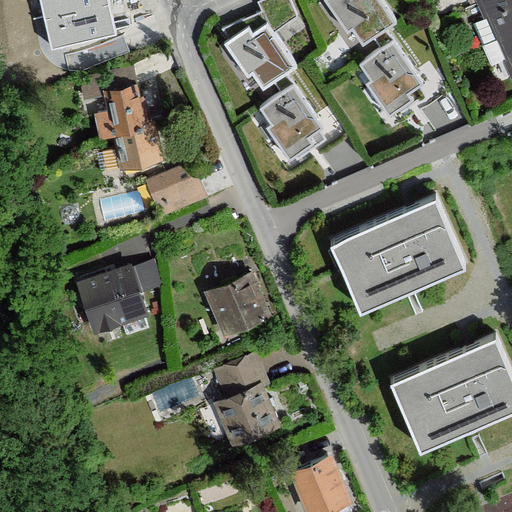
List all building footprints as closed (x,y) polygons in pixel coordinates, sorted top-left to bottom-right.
[(267,22),(273,30),(297,13),(291,0),(264,0),(260,2),(263,10),(223,27),(231,37),(248,24),(253,31),(267,22)] [(326,0),(347,30),(352,27),(363,43),(373,35),(386,26),(397,19),(383,0),(326,0)] [(511,0),(484,0),(483,1),(490,15),(500,37),(511,31),(511,0)] [(500,37),(490,15),(474,22),(484,43),(500,37)] [(231,37),(224,41),(247,74),(252,71),(263,87),(273,80),(286,71),(297,63),(273,30),(267,22),(253,31),(248,24),(231,37)] [(381,47),(394,38),(386,26),(373,35),(381,47)] [(511,31),(500,37),(509,57),(511,63),(511,31)] [(500,37),(484,43),(494,64),(509,57),(500,37)] [(381,47),(359,61),(370,78),(366,81),(391,118),(425,94),(419,85),(424,81),(394,38),(381,47)] [(110,93),(138,86),(133,66),(85,78),(89,97),(110,93)] [(286,71),(273,80),(281,91),(294,82),(286,71)] [(281,91),(259,106),(271,122),(266,126),(292,162),(326,138),(319,129),(324,125),(294,82),(281,91)] [(116,128),(145,121),(143,109),(147,108),(145,98),(140,98),(138,86),(110,93),(113,108),(100,111),(104,130),(116,128)] [(154,119),(145,121),(116,128),(124,164),(162,155),(154,119)] [(195,165),(154,182),(166,209),(206,193),(195,165)] [(468,259),(436,186),(408,198),(329,233),(361,306),(468,259)] [(155,257),(131,265),(140,291),(164,282),(155,257)] [(147,310),(140,291),(131,265),(82,282),(97,327),(147,310)] [(257,272),(210,291),(228,332),(274,313),(257,272)] [(511,404),(511,363),(496,327),(468,340),(391,373),(423,444),(511,404)] [(231,398),(221,402),(238,443),(281,425),(264,383),(270,381),(259,353),(219,369),(231,398)] [(334,456),(297,471),(313,511),(321,511),(352,500),(334,456)]
